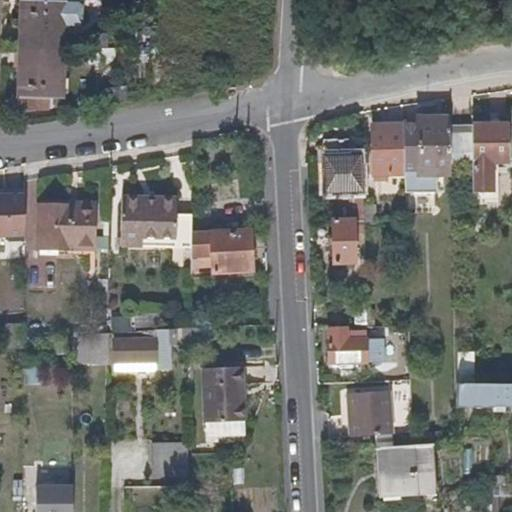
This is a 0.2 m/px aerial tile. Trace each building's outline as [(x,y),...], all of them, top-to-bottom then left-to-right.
[(22,0),(21,45),(66,45),(67,0),(22,0)] [(66,45),(21,45),(20,94),(63,96),(66,45)] [(125,84),(110,86),(111,100),(127,97),(125,84)] [(421,123),(404,123),(405,174),(406,191),(439,191),(439,174),(452,174),(452,164),(452,151),(451,125),(451,116),(421,116),(421,123)] [(510,122),(474,122),(474,125),(474,130),(474,151),(475,189),(498,188),(498,160),(510,160),(510,122)] [(405,174),(404,123),(373,124),(373,173),(405,174)] [(474,125),(451,125),(452,151),(474,151),(474,130),(474,125)] [(351,190),(352,216),(365,216),(364,173),(363,151),(349,151),(349,135),(324,136),(326,191),(351,190)] [(0,235),(25,236),(25,195),(0,195),(0,235)] [(193,231),(193,214),(177,212),(177,198),(124,197),(124,248),(193,250),(193,231)] [(40,205),(39,248),(96,249),(97,203),(78,203),(76,206),(40,205)] [(407,211),(407,215),(407,232),(420,232),(420,216),(420,211),(407,211)] [(355,219),(334,218),(334,262),(355,262),(355,219)] [(193,250),(193,272),(253,269),(250,228),(193,231),(193,250)] [(6,322),(6,346),(24,345),(24,322),(6,322)] [(410,323),(367,323),(367,332),(411,332),(410,323)] [(193,327),(142,330),(143,337),(117,339),(118,360),(158,358),(159,368),(172,368),(170,343),(193,342),(193,327)] [(366,362),(367,332),(349,331),(349,328),(330,327),(330,361),(366,362)] [(104,357),(104,342),(81,342),(80,356),(104,357)] [(511,381),(509,382),(476,382),(476,353),(476,350),(460,350),(461,403),(496,403),(496,409),(507,410),(507,403),(511,402),(511,381)] [(239,381),(213,382),(214,415),(262,411),(261,381),(264,379),(263,363),(239,364),(239,381)] [(66,385),(66,364),(48,364),(48,385),(66,385)] [(266,426),(264,379),(261,381),(262,411),(214,415),(215,427),(266,426)] [(214,415),(213,382),(200,383),(201,414),(214,415)] [(349,421),(350,435),(386,432),(387,432),(385,391),(353,392),(354,421),(349,421)] [(188,474),(186,442),(152,443),(154,475),(188,474)] [(379,445),(383,502),(435,500),(432,442),(379,445)] [(71,511),(72,486),(39,485),(38,511),(71,511)]
